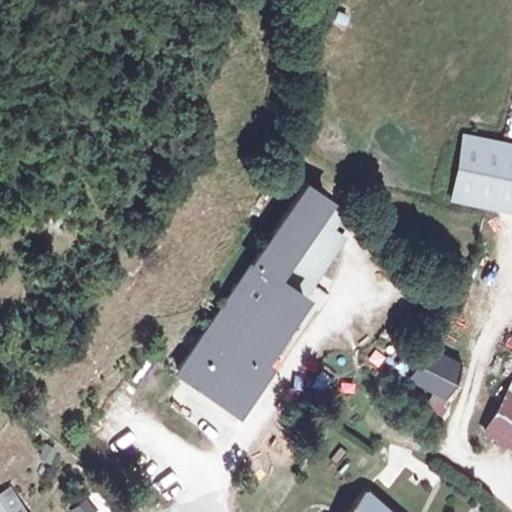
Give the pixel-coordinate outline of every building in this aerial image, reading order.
[(511,143),(463,135),(452,199),(511,210),(511,143)] [(343,237),(327,234),(343,210),(305,184),(179,371),(236,409),(265,365),(259,361),(303,296),(291,288),(297,280),(311,283),(343,237)] [(439,419),(442,412),(463,366),(426,348),(410,378),(434,391),(428,403),(425,409),(439,419)] [(511,381),(484,430),(511,446),(511,381)] [(389,511),(363,489),(342,511),(389,511)] [(0,494),(0,511),(18,511),(5,491),(0,494)]
